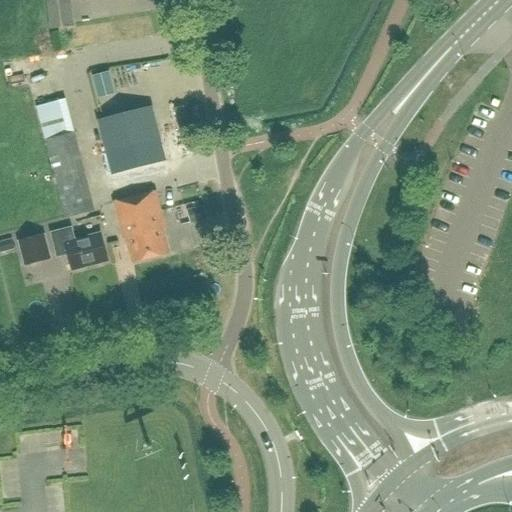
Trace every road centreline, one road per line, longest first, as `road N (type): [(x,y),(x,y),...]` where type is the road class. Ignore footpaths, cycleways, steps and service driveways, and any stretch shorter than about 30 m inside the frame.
road 1 (secondary): [(407,96),(376,118),(337,175),(305,279),(320,375),(393,481)]
road 2 (secondary): [(414,461),(350,367),(337,299),(350,220),(407,111),(407,96)]
road 3 (residential): [(213,377),(239,314),(246,271),(199,0)]
road 4 (unclassified): [(0,390),(142,363),(182,364),(213,377)]
road 5 (unclassified): [(213,377),(245,401),(271,441),(280,511)]
road 6 (secondary): [(499,0),(407,96)]
